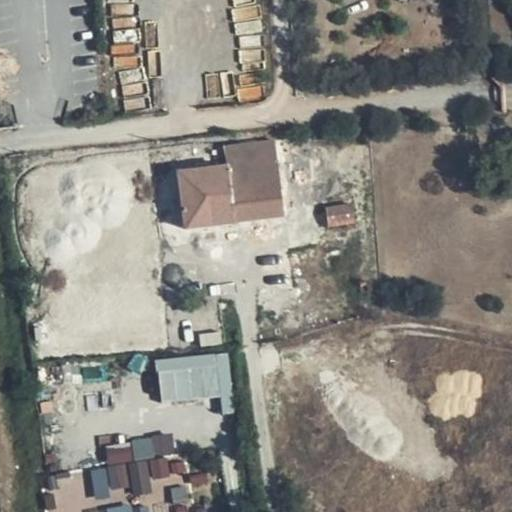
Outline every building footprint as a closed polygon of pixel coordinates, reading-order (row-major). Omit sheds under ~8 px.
[(225,169),(277,164),(275,143),(222,151),(225,169)] [(285,221),(277,164),(225,169),(179,175),(186,233),(285,221)] [(341,203),(354,202),(353,192),(340,194),(341,203)] [(357,221),(354,202),(341,203),(327,205),(329,224),(357,221)] [(181,371),(183,397),(228,392),(224,350),(198,353),(200,369),(181,371)] [(133,438),(137,458),(180,450),(176,430),(133,438)] [(95,492),(153,490),(152,474),(170,474),(170,460),(95,462),(95,492)] [(196,511),(192,484),(175,486),(178,511),(196,511)]
